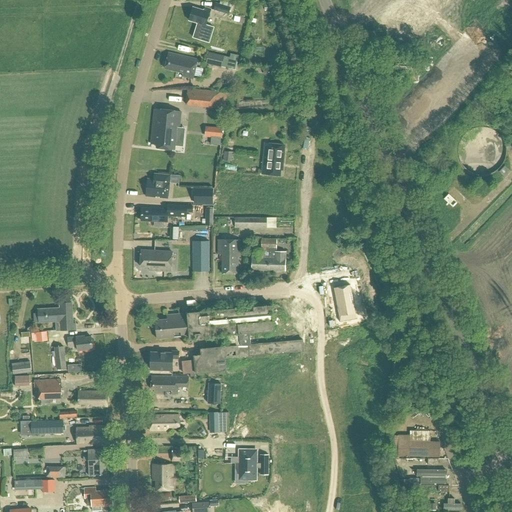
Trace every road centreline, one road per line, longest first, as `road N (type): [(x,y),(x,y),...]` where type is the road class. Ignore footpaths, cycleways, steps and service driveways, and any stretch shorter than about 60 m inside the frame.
road 1 (tertiary): [(507,458),(324,0)]
road 2 (track): [(139,0),(92,177),(93,276)]
road 3 (residential): [(164,0),(121,167),(118,274)]
road 4 (residential): [(331,511),(322,313),(313,298),(287,290)]
road 5 (residential): [(120,305),(135,511)]
road 6 (track): [(295,278),(321,82)]
road 7 (residential): [(120,305),(287,290)]
